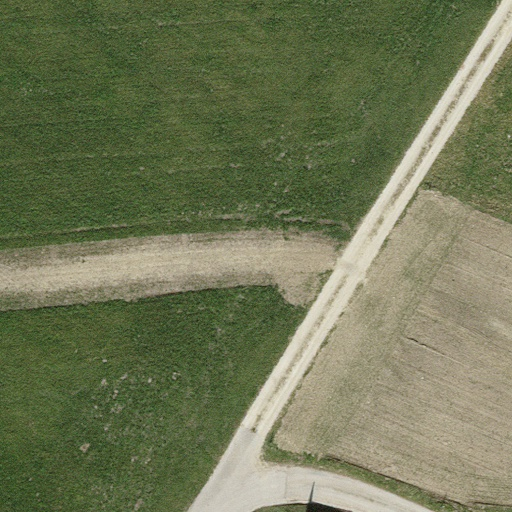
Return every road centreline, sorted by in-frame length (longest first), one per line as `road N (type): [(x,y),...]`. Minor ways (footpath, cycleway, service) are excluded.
road 1 (track): [(511,0),(209,496)]
road 2 (track): [(360,511),(299,482),(209,496)]
